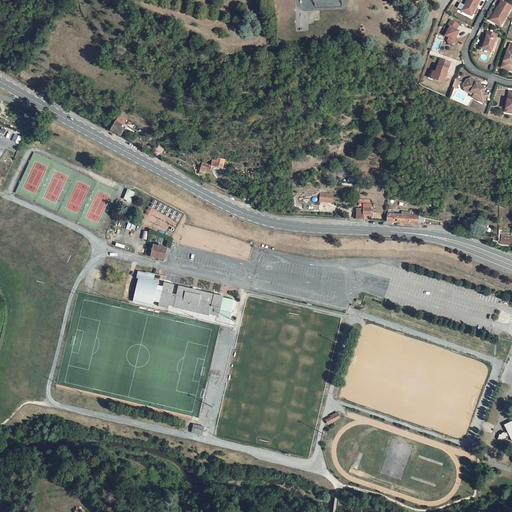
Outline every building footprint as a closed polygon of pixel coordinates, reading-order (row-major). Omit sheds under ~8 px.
[(480,0),(467,0),(462,11),(466,13),(468,11),(473,13),(476,8),(475,7),(477,4),(478,5),(480,0)] [(511,7),(502,1),(498,7),(499,7),(497,11),(496,11),(491,20),(497,24),(499,20),(503,23),(511,7)] [(459,24),(451,20),(448,26),(450,27),(445,36),(449,38),(447,41),(449,45),(455,43),(454,40),(456,37),(459,31),(456,30),(459,24)] [(495,33),(487,31),(484,39),(485,39),(482,48),(492,51),(495,42),(492,41),(495,33)] [(511,44),(509,51),(507,50),(501,67),(509,70),(511,64),(511,44)] [(450,62),(440,59),(435,73),(433,79),(443,83),(450,62)] [(465,90),(474,96),(475,94),(467,89),(466,85),(468,81),(472,80),(480,85),(481,83),(481,82),(481,81),(479,80),(477,80),(472,78),(466,79),(465,82),(463,85),(465,90)] [(474,96),(473,97),(483,103),(488,95),(484,93),(485,90),(485,88),(480,85),(472,80),(468,81),(466,85),(467,89),(475,94),(474,96)] [(121,136),(124,130),(122,128),(123,125),(127,119),(120,115),(116,121),(111,130),(121,136)] [(11,140),(18,143),(21,136),(15,133),(11,140)] [(223,168),(225,160),(218,159),(217,161),(213,161),(212,166),(223,168)] [(129,203),(134,192),(128,190),(126,195),(125,195),(123,199),(126,201),(126,202),(129,203)] [(320,194),(320,202),(333,203),(333,195),(320,194)] [(357,212),(357,219),(366,219),(366,216),(371,216),(371,214),(371,209),(371,204),(364,204),(364,209),(359,209),(359,212),(357,212)] [(388,211),(388,214),(387,222),(401,223),(401,215),(394,214),(394,211),(388,211)] [(419,213),(415,213),(410,212),(410,215),(401,215),(401,223),(418,224),(419,213)] [(511,240),(511,237),(502,237),(502,244),(511,245),(511,240)] [(164,261),(168,248),(163,247),(164,246),(159,245),(158,246),(153,245),(151,257),(150,258),(164,261)] [(178,286),(176,295),(172,294),(174,285),(164,282),(162,289),(157,288),(158,283),(153,282),(154,274),(148,273),(148,274),(138,271),(136,278),(138,279),(133,301),(153,305),(153,302),(159,303),(158,306),(169,309),(169,305),(219,317),(230,319),(235,300),(227,299),(226,302),(223,301),(223,298),(224,296),(178,286)] [(202,435),(204,427),(196,426),(194,433),(202,435)]
